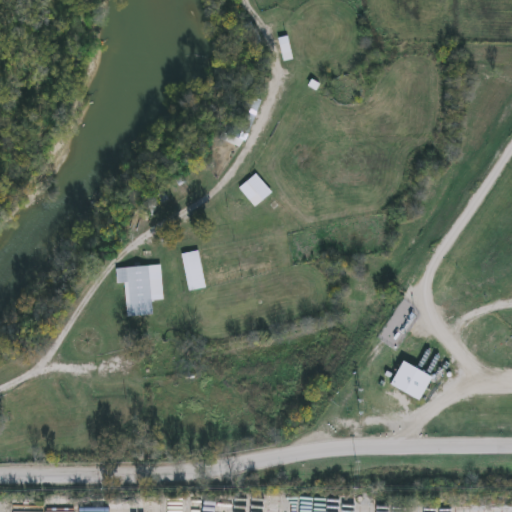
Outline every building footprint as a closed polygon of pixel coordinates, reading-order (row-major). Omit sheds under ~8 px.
[(279,40),(287,38),(293,60),(285,62),(279,40)] [(270,80),(249,143),(232,137),(254,74),(270,80)] [(320,86),(304,114),(296,110),(312,81),(320,86)] [(239,191),(257,176),(273,194),(256,209),(239,191)] [(205,291),(188,292),(185,255),(202,253),(205,291)] [(129,318),(128,285),(118,286),(118,270),(163,267),(165,301),(154,302),(155,317),(129,318)]
